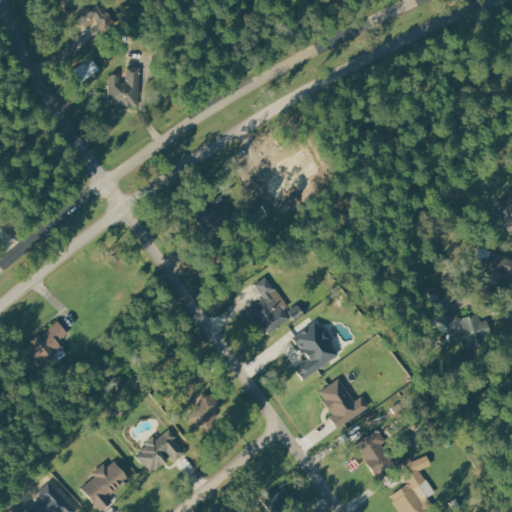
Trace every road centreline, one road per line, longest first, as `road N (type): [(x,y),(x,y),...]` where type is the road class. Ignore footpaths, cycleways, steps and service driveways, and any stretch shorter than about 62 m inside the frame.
road 1 (residential): [(5,0),(34,69),(104,183),(342,511)]
road 2 (secondary): [(0,304),(229,137),(332,77),(496,0)]
road 3 (secondary): [(416,0),(201,115),(0,267)]
road 4 (residential): [(186,511),(287,432)]
